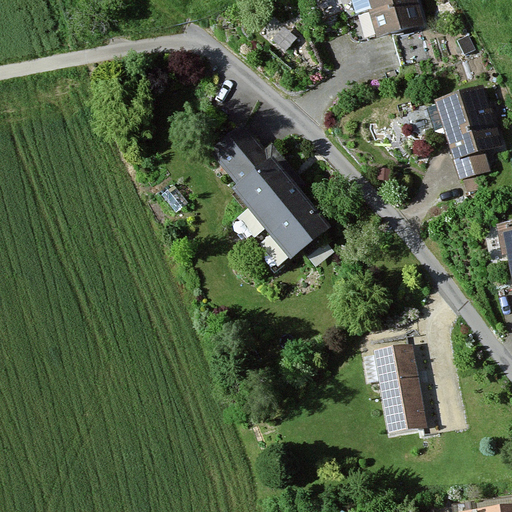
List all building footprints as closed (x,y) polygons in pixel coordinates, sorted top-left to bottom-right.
[(371,45),(382,42),(390,72),(427,61),(410,0),(345,0),(351,20),(364,17),(371,45)] [(498,152),(479,89),(421,107),(429,134),(436,131),(447,168),(450,167),(456,186),(486,177),(480,157),(498,152)] [(260,154),(236,127),(201,159),(227,188),(220,195),(243,221),(233,230),(274,275),(320,234),(291,202),(303,191),(265,149),(260,154)] [(511,288),(511,224),(490,227),(494,261),(501,260),(505,289),(511,288)] [(422,434),(407,351),(369,357),(370,362),(358,364),(362,391),(374,389),(383,440),(422,434)]
